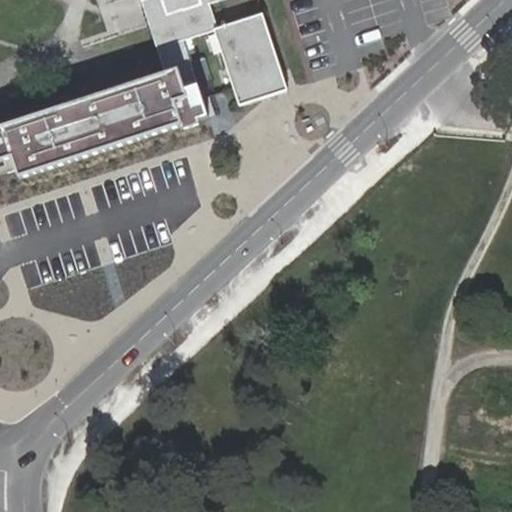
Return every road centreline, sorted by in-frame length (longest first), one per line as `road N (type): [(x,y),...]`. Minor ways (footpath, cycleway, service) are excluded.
road 1 (tertiary): [(507,0),(68,405),(35,448)]
road 2 (track): [(511,190),(454,303),(451,372)]
road 3 (unknown): [(0,288),(47,430)]
